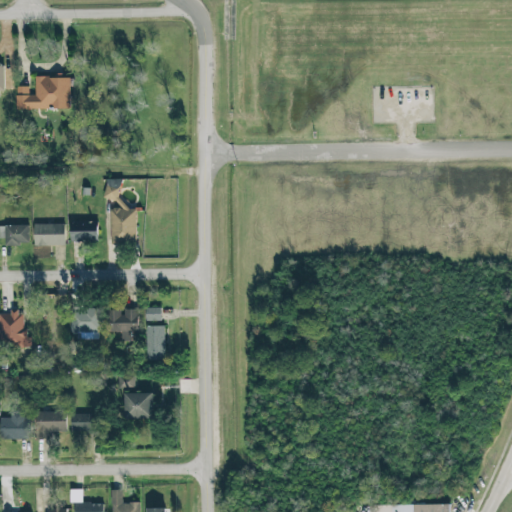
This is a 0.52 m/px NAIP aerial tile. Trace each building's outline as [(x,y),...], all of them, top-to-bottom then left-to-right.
[(70,77),(35,78),(35,95),(29,95),(29,86),(16,86),(17,110),(52,110),(52,109),(71,109),(70,77)] [(112,245),(137,244),(136,209),(122,209),(122,180),(105,180),(105,204),(111,204),(112,245)] [(71,222),(72,243),(99,242),(98,221),(71,222)] [(65,224),(35,224),(34,247),(65,247),(65,224)] [(29,225),(5,226),(5,247),(29,247),(29,225)] [(137,309),(122,310),(122,307),(106,308),(107,332),(120,332),(121,342),(131,342),(131,332),(138,332),(137,309)] [(161,308),(146,308),(145,322),(161,322),(161,308)] [(101,333),(101,309),(70,309),(70,333),(101,333)] [(0,314),(0,347),(27,347),(26,312),(11,312),(11,314),(0,314)] [(164,326),(146,326),(147,361),(165,361),(164,326)] [(134,385),(134,374),(121,374),(121,386),(134,385)] [(154,422),(153,393),(126,393),(126,422),(154,422)] [(0,418),(1,441),(31,441),(31,414),(24,414),(24,407),(11,407),(11,417),(0,418)] [(66,434),(66,411),(37,411),(36,440),(50,441),(50,433),(66,434)] [(71,433),(101,434),(102,414),(72,414),(71,433)] [(103,511),(104,503),(83,503),(82,490),(70,490),(71,503),(75,503),(75,511),(103,511)] [(140,511),(140,503),(123,503),(122,490),(112,490),(112,511),(140,511)] [(46,511),(67,511),(68,504),(47,503),(46,511)]
